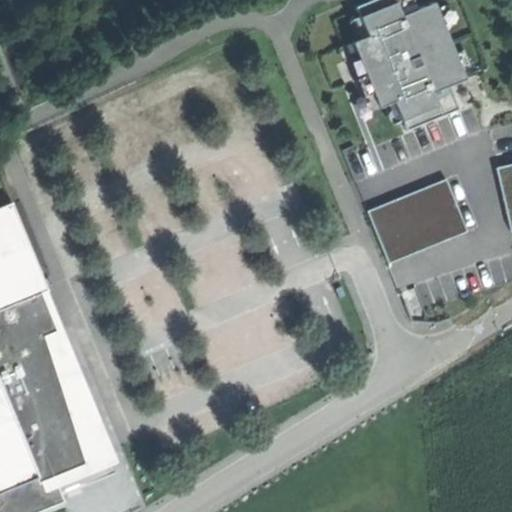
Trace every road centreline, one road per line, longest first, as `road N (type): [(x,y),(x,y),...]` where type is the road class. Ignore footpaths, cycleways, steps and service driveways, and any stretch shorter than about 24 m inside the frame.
road 1 (unclassified): [(182,511),(408,372),(354,260)]
road 2 (unknown): [(339,184),(440,144),(472,155),(487,203),(481,230),(374,292)]
